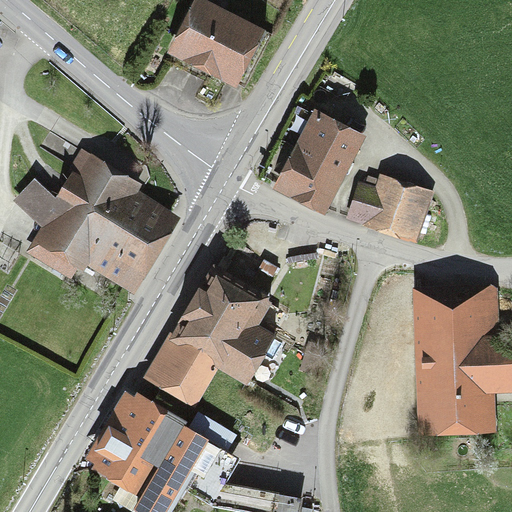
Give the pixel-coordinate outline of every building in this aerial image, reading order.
[(254,33),(201,7),(181,47),(234,73),(254,33)] [(320,207),(339,171),(341,172),(359,137),(316,115),(279,185),(300,196),(320,207)] [(83,254),(129,283),(172,212),(131,187),(132,185),(93,160),(95,157),(82,149),(72,166),(75,168),(56,199),(35,180),(20,196),(52,226),(35,253),(70,274),(83,254)] [(432,192),(381,175),(377,186),(361,181),(349,215),(417,238),(432,192)] [(181,337),(154,380),(196,405),(216,372),(220,365),(247,381),(276,333),(257,322),(270,301),(217,268),(176,334),(181,337)] [(418,358),(432,358),(434,419),(480,417),(479,384),(511,382),(511,337),(499,338),(499,321),(497,321),(496,294),(475,294),(475,286),(415,288),(418,358)] [(145,511),(159,511),(203,437),(140,398),(101,463),(146,491),(136,506),(145,511)]
